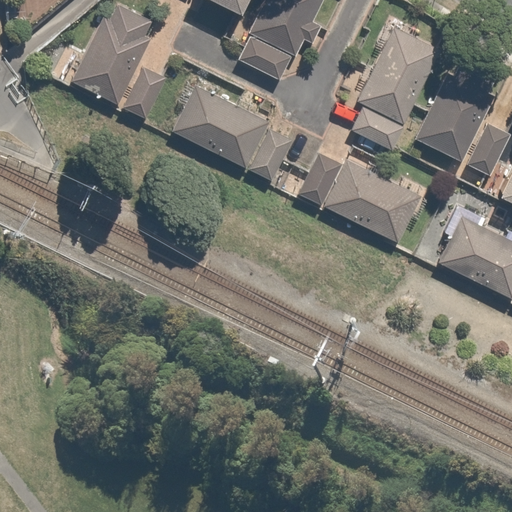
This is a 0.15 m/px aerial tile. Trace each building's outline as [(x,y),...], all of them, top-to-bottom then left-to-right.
[(160,22),(115,0),(108,0),(70,76),(153,117),(172,79),(140,63),(160,22)] [(222,0),(243,10),(247,0),(222,0)] [(267,0),(245,60),(283,74),(291,54),(303,58),(325,0),(267,0)] [(395,149),(438,53),(387,30),(344,127),(395,149)] [(409,136),(463,162),(498,179),(511,148),(511,138),(481,123),(506,72),(452,46),(409,136)] [(192,83),(169,127),(274,181),(297,137),(192,83)] [(342,161),(318,150),(298,193),(399,241),(423,190),(346,154),(342,161)] [(511,241),(461,215),(439,259),(511,296),(511,241)]
